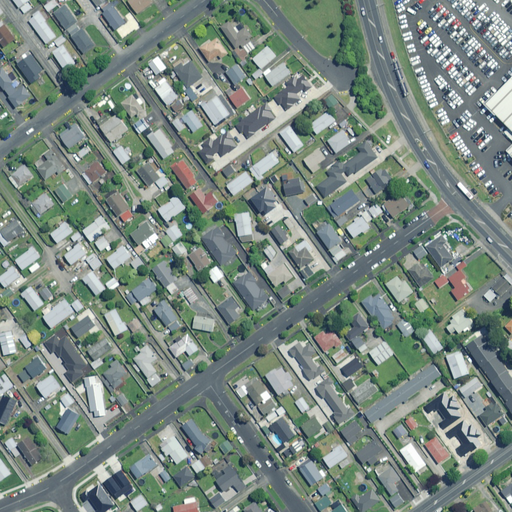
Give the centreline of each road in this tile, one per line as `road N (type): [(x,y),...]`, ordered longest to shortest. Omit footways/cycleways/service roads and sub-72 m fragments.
road 1 (residential): [(205,378),(456,199)]
road 2 (secondary): [(456,199),(397,103),(365,0)]
road 3 (residential): [(54,485),(205,378)]
road 4 (tertiary): [(71,98),(205,0)]
road 5 (residential): [(301,511),(205,378)]
road 6 (residential): [(1,0),(71,98)]
